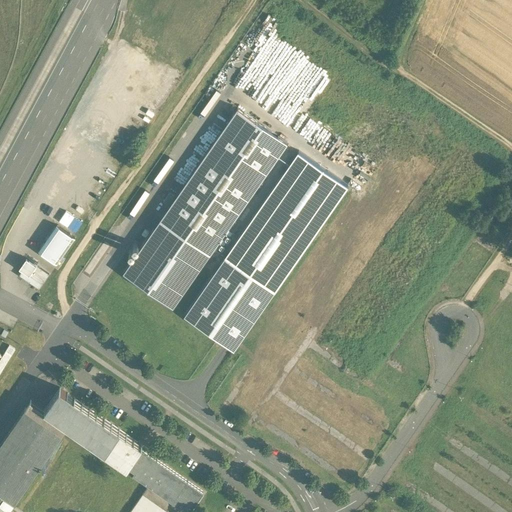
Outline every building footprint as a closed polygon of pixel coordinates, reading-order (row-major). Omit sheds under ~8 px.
[(237,108),(160,220),(209,254),(287,143),(237,108)] [(74,216),(65,210),(59,221),(63,224),(67,227),(74,216)] [(82,221),(74,216),(67,227),(70,229),(75,232),(82,221)] [(75,237),(56,225),(51,232),(47,238),(43,244),(38,251),(57,264),(75,237)] [(201,266),(151,232),(122,273),(172,308),(201,266)] [(39,289),(49,274),(38,266),(36,265),(38,262),(28,255),(27,257),(34,262),(34,263),(26,258),(19,268),(22,270),(19,275),(27,280),(39,289)] [(225,256),(184,316),(233,350),(274,291),(225,256)] [(0,376),(17,347),(10,343),(4,353),(0,350),(0,376)] [(141,445),(59,388),(44,411),(66,427),(67,425),(126,467),(139,448),(141,445)] [(24,409),(0,444),(0,492),(14,502),(66,427),(44,411),(30,401),(24,409)] [(189,511),(203,492),(139,448),(126,467),(134,472),(132,475),(148,486),(182,509),(185,511),(189,511)] [(148,486),(129,511),(180,511),(182,509),(148,486)]
